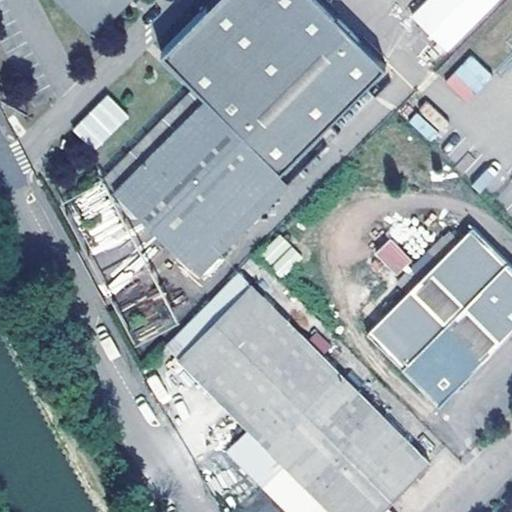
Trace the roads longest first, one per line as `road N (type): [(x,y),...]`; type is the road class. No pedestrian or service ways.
road 1 (unclassified): [(0,165),(119,385),(199,511)]
road 2 (track): [(0,315),(110,511)]
road 3 (unknown): [(0,156),(158,0)]
